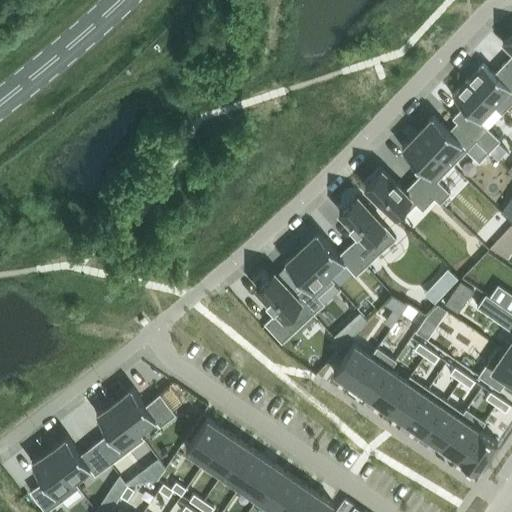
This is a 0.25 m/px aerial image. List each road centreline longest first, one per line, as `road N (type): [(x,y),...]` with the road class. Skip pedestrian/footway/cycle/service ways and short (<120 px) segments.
road 1 (residential): [(503,0),(150,333)]
road 2 (residential): [(390,511),(172,362),(150,333)]
road 3 (residential): [(150,333),(0,445)]
road 4 (primary): [(0,102),(120,0)]
